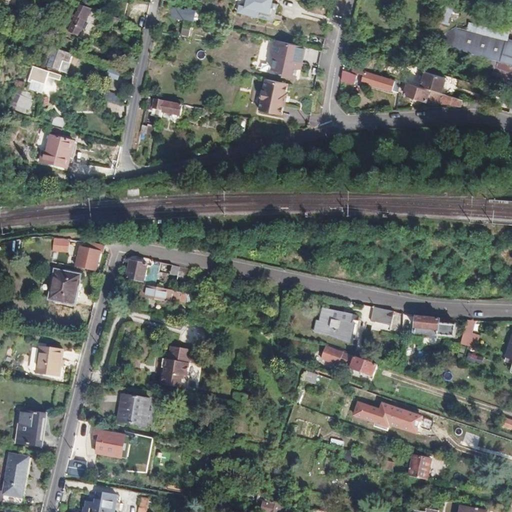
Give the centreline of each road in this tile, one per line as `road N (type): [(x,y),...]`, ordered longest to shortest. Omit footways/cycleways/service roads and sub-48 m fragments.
road 1 (residential): [(511,309),(438,308),(121,245),(50,511)]
road 2 (residential): [(125,172),(334,128)]
road 3 (residential): [(334,128),(449,114),(511,123)]
road 4 (residential): [(125,172),(155,0)]
road 5 (residential): [(334,128),(330,100),(350,0)]
